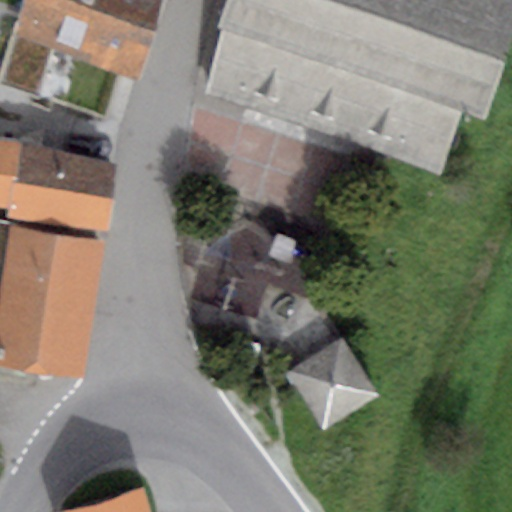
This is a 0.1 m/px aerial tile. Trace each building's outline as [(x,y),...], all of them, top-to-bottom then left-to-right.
[(161,0),(23,0),(0,72),(0,83),(102,117),(117,73),(136,79),(161,0)] [(511,0),(225,0),(217,27),(223,29),(201,94),(439,173),(460,112),(488,122),(511,48),(511,0)] [(21,141),(0,138),(0,207),(6,208),(6,217),(107,233),(117,166),(21,141)] [(107,244),(0,224),(0,363),(82,379),(107,244)] [(342,339),(285,375),(322,433),(379,397),(342,339)] [(145,511),(140,494),(82,511),(145,511)]
